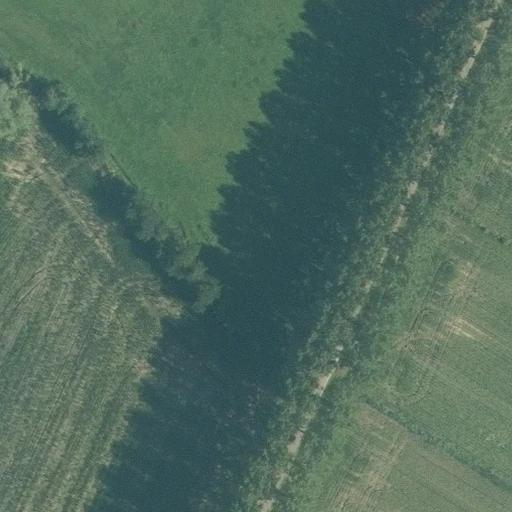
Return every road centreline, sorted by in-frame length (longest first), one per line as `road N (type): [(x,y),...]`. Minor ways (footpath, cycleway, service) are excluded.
road 1 (unclassified): [(261,511),(490,0)]
road 2 (track): [(319,382),(204,257)]
